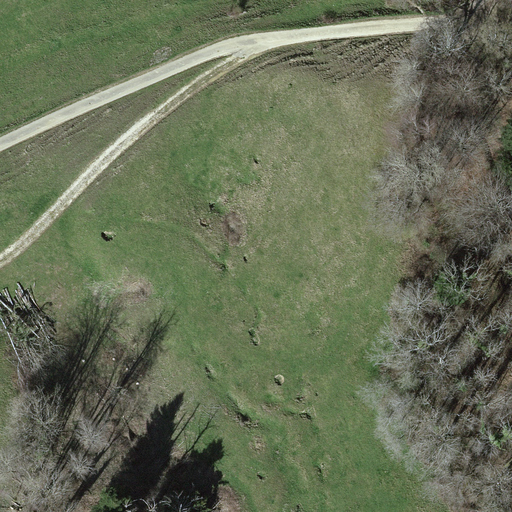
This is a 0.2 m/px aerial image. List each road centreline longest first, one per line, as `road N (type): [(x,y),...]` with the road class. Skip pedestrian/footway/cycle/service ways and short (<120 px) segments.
road 1 (track): [(480,0),(445,20),(234,44),(0,144)]
road 2 (track): [(282,36),(210,72),(121,141),(0,260)]
